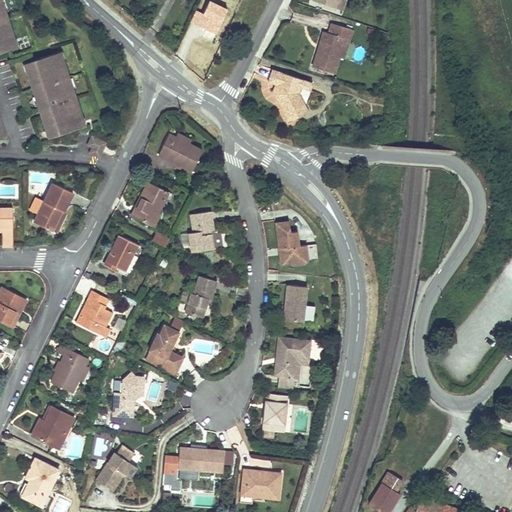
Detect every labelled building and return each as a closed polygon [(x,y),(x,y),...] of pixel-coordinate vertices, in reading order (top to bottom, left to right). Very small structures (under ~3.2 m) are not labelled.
[(339,0),(336,8),(342,10),(345,0),(339,0)] [(0,54),(9,51),(7,44),(12,42),(5,22),(3,22),(0,12),(0,54)] [(322,38),(320,46),(321,46),(321,49),(319,49),(313,67),(334,73),(339,57),(345,39),(349,40),(352,30),(332,24),(327,40),(322,38)] [(343,58),(349,40),(345,39),(339,57),(343,58)] [(12,42),(7,44),(9,51),(17,48),(14,41),(12,42)] [(53,54),(28,63),(31,70),(26,72),(33,92),(34,91),(36,96),(39,106),(41,111),(39,111),(46,131),(52,129),(54,137),(79,128),(76,121),(81,119),(74,99),(73,99),(69,89),(66,80),(67,80),(61,60),(55,61),(53,54)] [(31,70),(28,63),(21,65),(23,72),(26,72),(31,70)] [(303,79),(272,69),(268,81),(275,84),(277,84),(274,94),(277,95),(278,98),(280,98),(281,99),(278,101),(288,122),(309,111),(299,92),(301,87),(303,79)] [(303,79),(301,87),(310,90),(312,82),(303,79)] [(81,119),(76,121),(79,128),(86,126),(84,118),(81,119)] [(54,137),(52,129),(46,131),(44,132),(47,139),(54,137)] [(178,133),(176,137),(189,144),(191,140),(178,133)] [(169,134),(159,155),(173,161),(174,160),(180,162),(179,164),(192,171),(203,150),(189,144),(176,137),(169,134)] [(89,136),(85,146),(90,148),(100,151),(103,142),(89,136)] [(100,151),(90,148),(88,153),(98,157),(100,151)] [(217,176),(223,175),(220,165),(214,166),(217,176)] [(174,195),(148,182),(140,197),(142,198),(133,217),(153,227),(159,215),(158,214),(165,199),(170,202),(174,195)] [(73,192),(53,183),(44,201),(36,197),(30,210),(38,214),(34,222),(51,231),(60,214),(58,213),(60,209),(64,211),(73,192)] [(133,217),(142,198),(140,197),(131,216),(133,217)] [(13,207),(0,207),(0,231),(5,231),(5,246),(13,246),(13,207)] [(56,233),(66,212),(64,211),(60,209),(58,213),(60,214),(51,231),(56,233)] [(192,252),(213,248),(211,233),(209,234),(208,230),(210,230),(214,230),(211,211),(191,214),(193,232),(189,233),(192,252)] [(299,246),(297,232),(290,233),(288,221),(276,223),(279,249),(281,249),(281,254),(280,254),(281,264),(291,263),(294,265),(304,264),(308,259),(306,245),(299,246)] [(169,238),(157,231),(152,240),(165,247),(169,238)] [(119,235),(106,261),(118,267),(124,271),(137,244),(119,235)] [(118,267),(106,261),(104,264),(116,270),(118,267)] [(211,299),(216,281),(199,276),(194,294),(191,293),(185,312),(202,317),(206,303),(208,298),(211,299)] [(284,319),(303,321),(306,286),(287,284),(284,319)] [(0,320),(8,324),(13,316),(17,318),(26,299),(2,287),(0,290),(0,320)] [(109,298),(92,290),(76,322),(101,334),(105,326),(112,312),(102,307),(103,305),(105,306),(109,298)] [(8,324),(13,326),(17,318),(13,316),(8,324)] [(176,371),(183,358),(169,351),(179,332),(184,321),(175,317),(170,328),(165,325),(160,335),(158,334),(150,350),(156,353),(161,356),(158,363),(162,365),(176,371)] [(105,326),(101,334),(105,337),(109,328),(105,326)] [(311,341),(279,337),(274,375),(280,376),(278,387),(292,388),(293,377),(295,359),(309,360),(311,341)] [(64,355),(67,348),(61,345),(58,352),(64,355)] [(85,365),(88,358),(67,348),(64,355),(60,362),(63,363),(60,369),(57,368),(51,382),(72,392),(78,379),(85,365)] [(153,360),(158,363),(161,356),(156,353),(153,360)] [(308,365),(309,360),(295,359),(293,377),(298,378),(300,364),(308,365)] [(88,367),(85,365),(78,379),(82,381),(88,367)] [(175,374),(176,371),(162,365),(161,367),(175,374)] [(143,396),(144,377),(135,376),(131,373),(123,380),(111,379),(110,392),(115,392),(113,415),(132,416),(133,398),(136,396),(143,396)] [(176,391),(179,384),(172,380),(169,387),(176,391)] [(287,395),(267,393),(263,429),(283,431),(287,395)] [(58,448),(74,418),(51,407),(46,417),(48,418),(46,422),(44,421),(40,419),(32,435),(58,448)] [(227,430),(234,444),(243,440),(236,426),(227,430)] [(122,446),(117,453),(128,461),(133,454),(122,446)] [(223,472),(224,451),(206,449),(206,452),(201,452),(202,449),(180,447),(178,469),(223,472)] [(130,477),(137,467),(128,461),(117,453),(115,452),(96,480),(112,491),(124,473),(130,477)] [(42,505),(59,470),(36,458),(26,477),(31,480),(23,496),(42,505)] [(243,468),(240,495),(279,499),(281,472),(270,471),(270,474),(262,473),(262,470),(243,468)] [(400,482),(387,474),(382,483),(395,491),(400,482)] [(395,491),(382,483),(368,504),(381,511),(388,511),(400,494),(395,491)] [(170,501),(171,493),(163,492),(162,501),(170,501)] [(441,511),(444,504),(421,496),(417,508),(412,506),(407,511),(441,511)]
